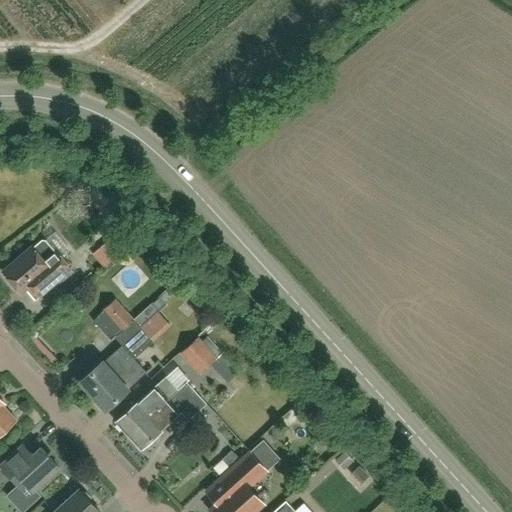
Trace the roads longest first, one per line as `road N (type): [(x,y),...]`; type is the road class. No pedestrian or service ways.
road 1 (unclassified): [(0,95),(54,100),(169,159),(482,511)]
road 2 (residential): [(144,511),(0,353)]
